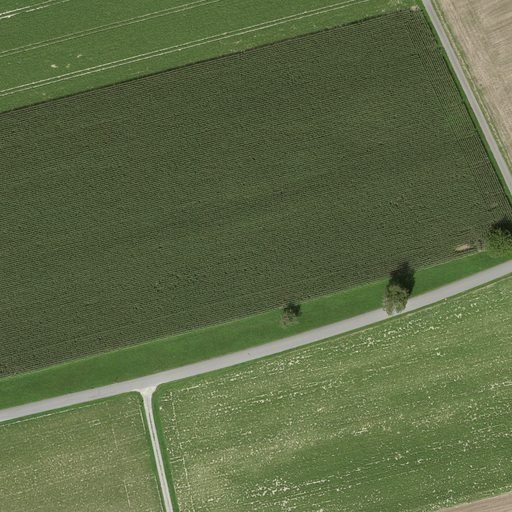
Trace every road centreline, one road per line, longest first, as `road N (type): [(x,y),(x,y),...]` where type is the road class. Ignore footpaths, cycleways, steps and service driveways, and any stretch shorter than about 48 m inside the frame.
road 1 (unclassified): [(511,267),(332,335),(0,417)]
road 2 (track): [(427,0),(511,182)]
road 3 (track): [(170,511),(144,384)]
